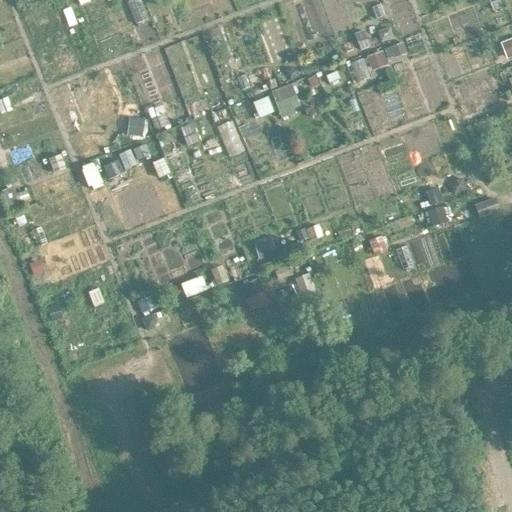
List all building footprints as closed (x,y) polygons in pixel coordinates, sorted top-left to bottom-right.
[(498,0),(488,0),(493,11),(502,8),(498,0)] [(364,31),(354,35),(361,51),(370,47),(364,31)] [(511,39),(501,44),(507,60),(511,57),(511,39)] [(403,43),(390,48),(394,59),(407,54),(403,43)] [(382,52),(367,58),(372,72),(388,66),(382,52)] [(291,85),(271,93),(280,114),(293,109),(299,107),(291,85)] [(162,105),(148,110),(155,130),(169,125),(162,105)] [(438,188),(425,193),(431,207),(443,202),(438,188)] [(479,207),(483,219),(502,211),(498,200),(479,207)] [(443,208),(428,212),(432,227),(447,223),(443,208)] [(266,239),(253,243),(259,259),(271,255),(270,252),(266,239)] [(258,279),(240,287),(245,300),(264,293),(258,279)]
